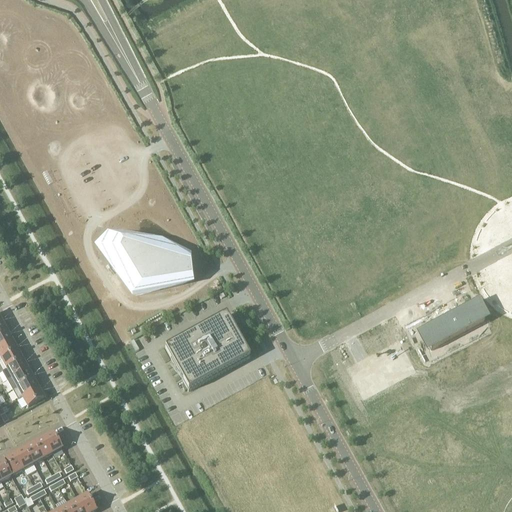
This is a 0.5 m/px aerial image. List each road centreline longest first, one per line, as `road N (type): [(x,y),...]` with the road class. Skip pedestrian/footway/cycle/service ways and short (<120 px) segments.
road 1 (unclassified): [(295,361),(122,52)]
road 2 (residential): [(0,295),(120,511)]
road 3 (unclassified): [(511,246),(295,361)]
road 4 (unclassified): [(376,511),(295,361)]
